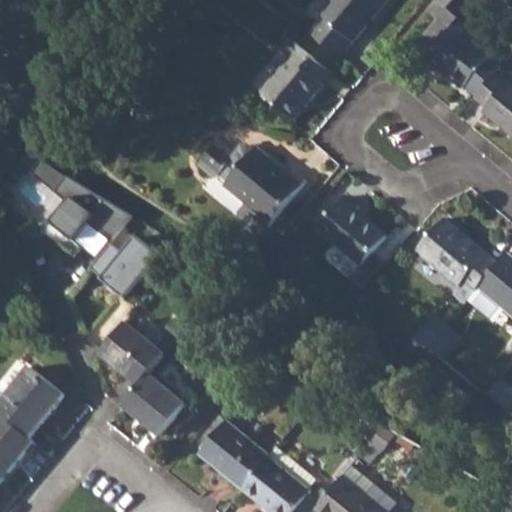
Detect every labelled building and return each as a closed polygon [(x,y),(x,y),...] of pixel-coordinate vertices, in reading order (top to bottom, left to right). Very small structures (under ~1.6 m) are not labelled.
[(325,16),(312,32),(340,57),(388,0),(332,0),(322,13),(325,16)] [(457,23),(432,52),(429,56),(465,88),(467,86),(478,96),(499,72),(504,66),(492,55),(493,54),(457,23)] [(291,58),(262,91),(295,118),(325,84),(322,81),(330,71),(296,41),(285,52),(291,58)] [(478,96),(477,98),(488,107),(485,112),(511,134),(511,82),(499,72),(478,96)] [(221,140),(201,163),(218,176),(221,173),(230,180),(227,184),(259,210),(255,215),(269,226),(307,180),(294,169),(290,173),(258,146),(256,149),(249,144),(244,145),(236,154),(221,140)] [(68,177),(57,192),(70,202),(45,232),(75,257),(84,247),(76,240),(91,223),(115,239),(133,217),(68,177)] [(367,218),(357,210),(360,207),(361,206),(347,195),(320,227),(364,265),(388,236),(367,218)] [(466,280),(480,287),(500,263),(447,218),(419,251),(461,287),(466,280)] [(111,244),(90,269),(126,298),(159,259),(137,241),(125,256),(111,244)] [(500,263),(480,287),(511,314),(511,254),(509,253),(500,263)] [(102,353),(141,386),(151,373),(167,354),(128,322),(102,353)] [(33,366),(0,406),(0,410),(4,413),(33,437),(68,393),(33,366)] [(141,386),(126,404),(163,434),(188,404),(151,373),(141,386)] [(4,413),(0,417),(0,482),(2,483),(37,442),(33,437),(4,413)] [(202,453),(245,489),(273,455),(230,420),(202,453)] [(273,455),(245,489),(272,511),(296,511),(313,491),(311,489),(319,480),(279,447),(273,455)] [(354,465),(318,510),(320,511),(392,511),(400,503),(354,465)]
